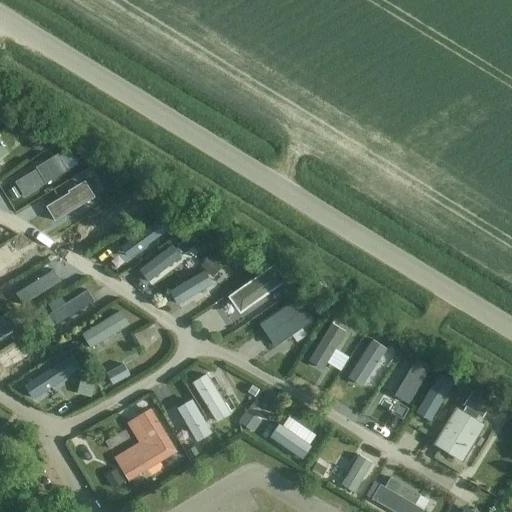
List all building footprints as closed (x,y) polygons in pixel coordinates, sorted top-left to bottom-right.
[(0,142),(0,168),(13,158),(0,142)] [(38,143),(27,150),(34,162),(45,155),(38,143)] [(28,156),(0,171),(0,186),(34,167),(28,156)] [(40,166),(15,181),(24,196),(46,183),(68,170),(68,169),(65,171),(57,157),(40,168),(40,166)] [(82,163),(48,186),(56,198),(90,175),(82,163)] [(130,180),(126,174),(114,182),(118,188),(130,180)] [(84,183),(46,206),(55,221),(93,198),(84,183)] [(108,192),(75,212),(82,224),(115,204),(108,192)] [(168,201),(160,206),(164,211),(171,206),(168,201)] [(119,205),(81,232),(89,243),(127,217),(119,205)] [(153,299),(198,271),(203,267),(200,264),(237,228),(238,227),(211,210),(173,239),(140,265),(116,277),(153,299)] [(164,215),(125,243),(134,255),(172,227),(164,215)] [(0,284),(28,267),(19,252),(0,263),(0,284)] [(278,263),(227,298),(241,319),(293,283),(278,263)] [(53,269),(16,293),(23,305),(61,282),(53,269)] [(201,272),(170,291),(178,304),(209,286),(201,272)] [(61,295),(48,304),(52,311),(50,312),(57,324),(95,301),(87,289),(66,302),(61,295)] [(293,293),(261,316),(283,346),(315,323),(293,293)] [(347,309),(339,322),(358,334),(366,322),(347,309)] [(86,332),(95,347),(133,325),(124,310),(86,332)] [(8,313),(0,318),(0,335),(15,327),(8,315),(9,314),(8,313)] [(32,336),(0,354),(8,367),(40,349),(32,336)] [(145,351),(113,369),(120,381),(151,363),(145,351)] [(73,354),(24,385),(25,386),(26,385),(34,398),(80,367),(81,367),(81,366),(80,367),(72,355),(73,354)] [(406,382),(419,388),(425,371),(413,366),(406,382)] [(372,369),(365,381),(403,404),(410,392),(372,369)] [(206,373),(192,382),(214,420),(228,411),(206,373)] [(249,421),(260,409),(246,397),(235,409),(249,421)] [(424,397),(402,431),(413,438),(435,404),(424,397)] [(191,398),(176,407),(194,440),(210,431),(191,398)] [(458,406),(435,441),(462,459),(485,423),(458,406)] [(152,450),(122,468),(129,480),(175,451),(150,410),(133,419),(152,450)] [(310,448),(278,427),(271,438),(303,459),(310,448)] [(0,467),(11,454),(0,444),(0,467)] [(347,491),(358,497),(378,463),(367,456),(347,491)] [(118,471),(108,477),(114,487),(124,481),(118,471)] [(380,484),(372,498),(395,511),(421,511),(423,509),(415,504),(421,494),(391,477),(385,486),(380,484)]
